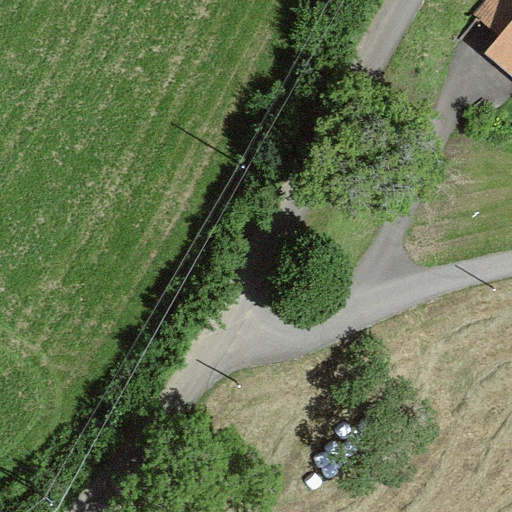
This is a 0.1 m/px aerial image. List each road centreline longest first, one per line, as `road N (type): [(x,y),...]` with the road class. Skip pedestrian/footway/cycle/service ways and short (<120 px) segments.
road 1 (unclassified): [(212,352),(405,0)]
road 2 (unclassified): [(212,352),(511,264)]
road 3 (unclassified): [(85,511),(212,352)]
